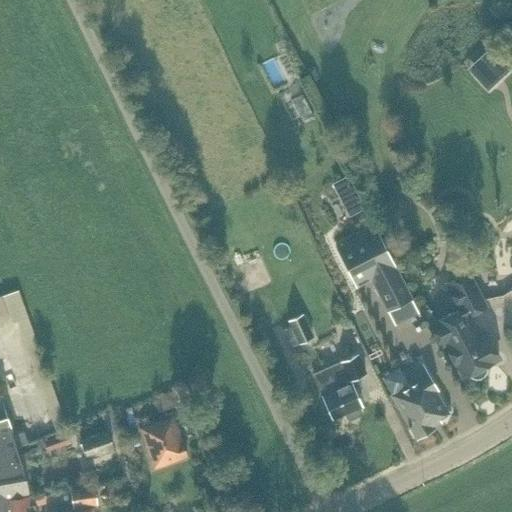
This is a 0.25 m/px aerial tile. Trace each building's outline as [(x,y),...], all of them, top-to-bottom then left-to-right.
[(493,60),(483,70),(495,83),(511,68),(499,55),(493,60)] [(319,79),(313,67),(304,71),(311,83),(319,79)] [(356,196),(343,203),(350,216),(363,210),(356,196)] [(395,222),(385,222),(385,232),(395,232),(395,222)] [(351,241),(336,249),(341,258),(355,286),(370,279),(394,325),(418,313),(394,267),(375,229),(351,241)] [(511,234),(499,240),(506,255),(511,251),(511,234)] [(181,285),(173,255),(160,258),(167,289),(181,285)] [(485,307),(468,273),(447,284),(460,310),(434,323),(435,325),(431,327),(441,347),(445,345),(462,379),(468,376),(471,378),(475,380),(479,379),(483,377),(485,374),(486,371),(486,366),(499,360),(487,337),(475,344),(462,319),(485,307)] [(299,344),(313,338),(302,315),(288,321),(299,344)] [(359,386),(356,378),(366,374),(357,355),(313,375),(333,420),(345,414),(347,418),(351,420),(359,416),(361,412),(359,408),(361,407),(353,389),(359,386)] [(410,429),(416,439),(434,428),(433,427),(440,423),(438,419),(448,413),(435,392),(437,391),(422,366),(404,376),(409,385),(391,396),(408,425),(407,425),(409,429),(410,429)] [(159,411),(177,405),(179,404),(182,412),(193,408),(185,384),(172,388),(173,391),(154,398),(159,411)] [(0,401),(0,511),(32,511),(31,496),(9,500),(6,501),(5,496),(28,492),(23,465),(21,465),(20,464),(14,447),(28,443),(24,432),(12,436),(11,436),(0,401)] [(77,429),(80,440),(86,459),(113,450),(108,434),(118,430),(112,412),(102,415),(103,421),(77,429)] [(154,468),(187,456),(172,412),(167,414),(169,417),(139,428),(154,468)] [(55,438),(43,442),(46,452),(59,447),(55,438)] [(118,482),(105,485),(107,497),(120,495),(118,482)] [(97,511),(93,485),(68,489),(71,511),(97,511)] [(57,493),(34,497),(35,506),(58,501),(57,493)]
